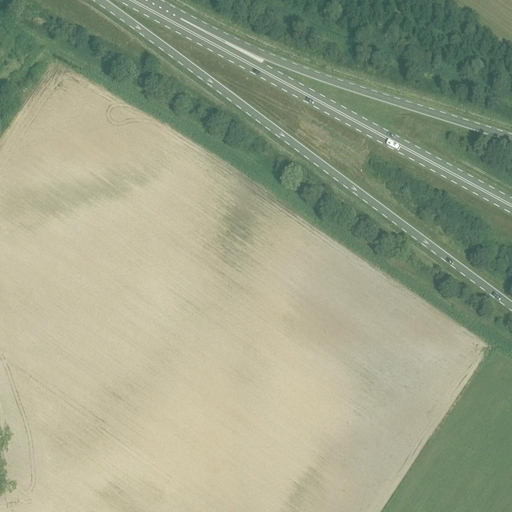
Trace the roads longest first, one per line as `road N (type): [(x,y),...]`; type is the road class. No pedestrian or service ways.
road 1 (primary): [(100,0),(511,307)]
road 2 (primary): [(511,206),(176,25)]
road 3 (primary): [(511,138),(176,25)]
